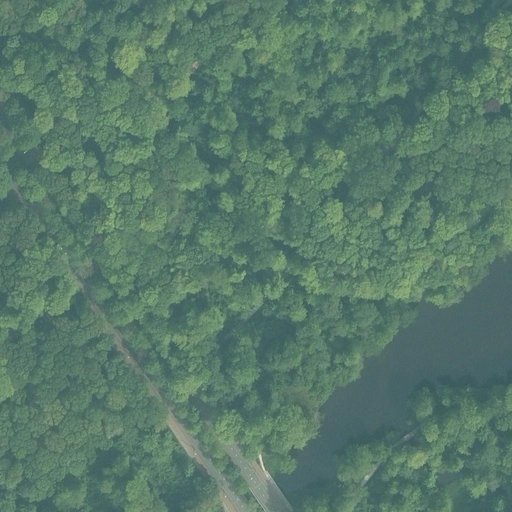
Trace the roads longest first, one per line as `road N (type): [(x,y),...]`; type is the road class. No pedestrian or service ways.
road 1 (secondary): [(275,511),(0,116)]
road 2 (secondary): [(0,158),(245,511)]
